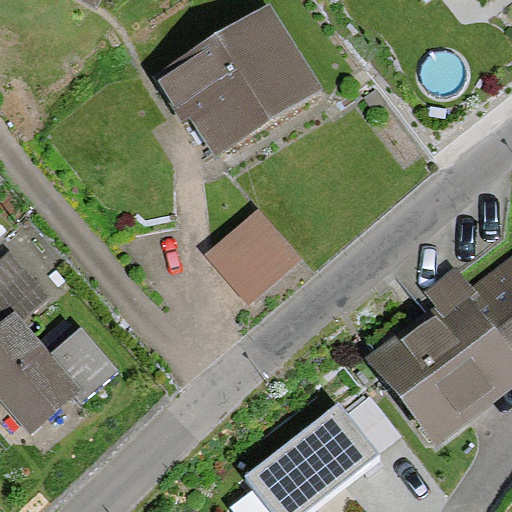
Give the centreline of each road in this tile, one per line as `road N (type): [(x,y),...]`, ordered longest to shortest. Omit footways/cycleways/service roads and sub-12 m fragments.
road 1 (unclassified): [(511,144),(218,397)]
road 2 (residential): [(218,397),(0,146)]
road 3 (unclassified): [(218,397),(94,511)]
